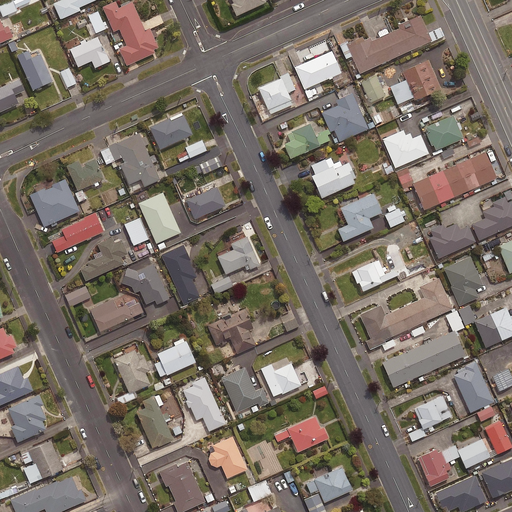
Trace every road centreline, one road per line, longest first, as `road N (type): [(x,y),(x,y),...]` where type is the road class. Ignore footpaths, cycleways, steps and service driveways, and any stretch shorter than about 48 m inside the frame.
road 1 (residential): [(208,62),(408,511)]
road 2 (residential): [(0,209),(134,511)]
road 3 (residential): [(0,156),(208,62)]
road 4 (residential): [(208,62),(349,0)]
road 5 (primary): [(511,124),(456,0)]
